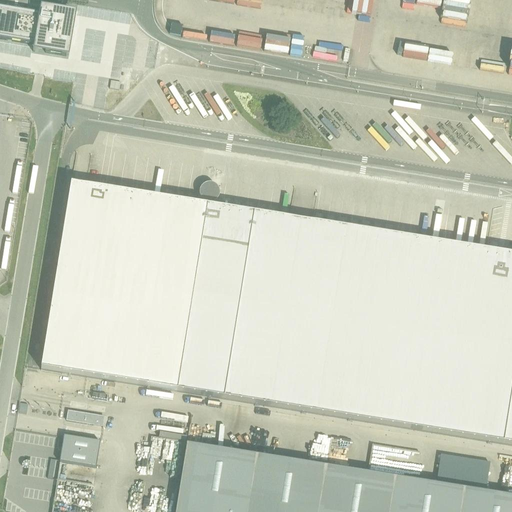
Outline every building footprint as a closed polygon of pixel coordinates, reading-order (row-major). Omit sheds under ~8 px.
[(0,7),(0,39),(34,45),(46,47),(45,53),(66,56),(73,14),(41,9),(40,14),(0,7)] [(58,70),(48,69),(47,76),(57,78),(58,70)] [(511,256),(207,207),(71,185),(41,370),(177,392),(503,445),(511,446),(511,256)] [(19,404),(18,414),(26,415),(28,405),(19,404)] [(104,418),(68,412),(66,421),(103,427),(104,418)] [(100,443),(64,437),(59,463),(96,469),(100,443)] [(511,511),(511,497),(186,445),(175,511),(511,511)]
